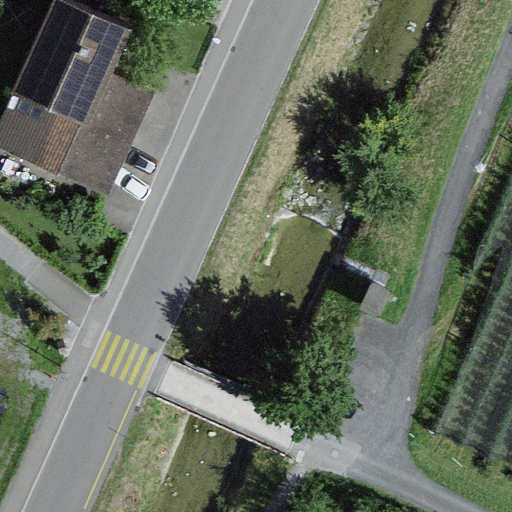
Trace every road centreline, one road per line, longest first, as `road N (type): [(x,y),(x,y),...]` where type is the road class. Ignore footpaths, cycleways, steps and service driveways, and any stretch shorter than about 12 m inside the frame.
road 1 (track): [(367,463),(468,155),(511,55)]
road 2 (tertiary): [(286,0),(123,360)]
road 3 (residential): [(123,360),(309,445)]
road 4 (tertiary): [(123,360),(59,511)]
road 5 (track): [(309,445),(367,463),(455,511)]
